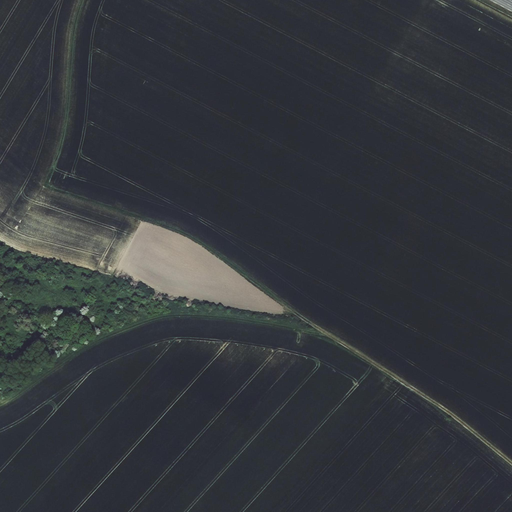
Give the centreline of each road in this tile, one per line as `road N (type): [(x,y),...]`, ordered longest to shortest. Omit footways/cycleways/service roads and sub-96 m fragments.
road 1 (track): [(81,0),(56,154),(41,186),(191,236),(327,334),(166,316),(92,343),(0,405)]
road 2 (track): [(327,334),(511,463)]
